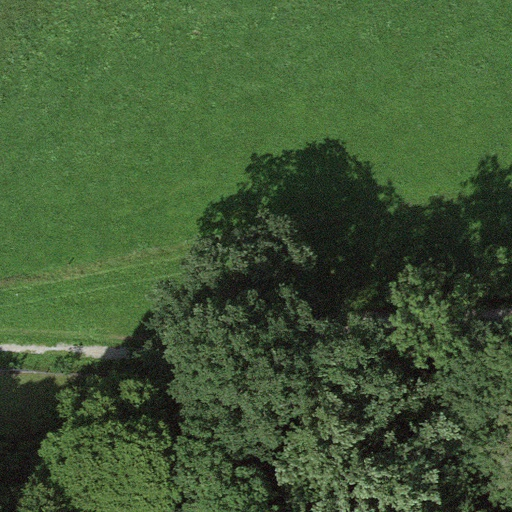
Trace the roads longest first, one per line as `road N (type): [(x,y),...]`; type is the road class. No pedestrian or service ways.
road 1 (track): [(464,511),(481,480),(477,455),(461,433),(173,365)]
road 2 (track): [(173,365),(0,357)]
